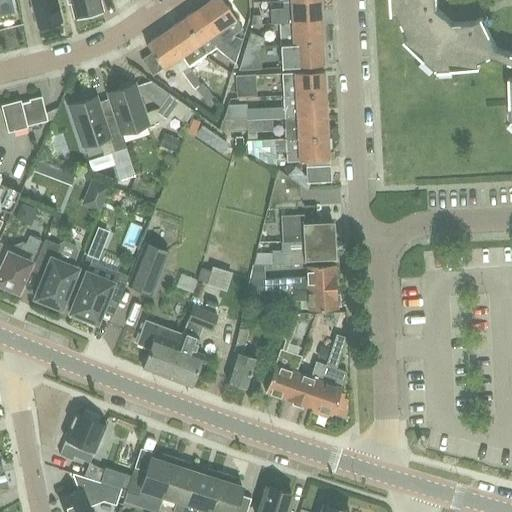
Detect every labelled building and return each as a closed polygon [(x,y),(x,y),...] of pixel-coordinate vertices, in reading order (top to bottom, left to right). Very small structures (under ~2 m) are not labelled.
[(30,0),(37,26),(60,19),(55,0),(30,0)] [(69,0),(73,16),(101,9),(98,0),(69,0)] [(237,50),(241,37),(232,34),(242,28),(223,0),(206,0),(199,5),(223,41),(237,50)] [(322,20),(320,0),(282,0),(283,7),(270,8),(271,22),(279,22),(322,20)] [(511,52),(497,47),(483,17),(474,21),(453,22),(438,8),(437,0),(391,0),(392,14),(398,13),(408,36),(405,40),(436,69),(437,69),(480,67),(480,61),(492,56),(511,62),(511,76),(510,77),(511,120),(511,52)] [(237,50),(223,41),(199,5),(181,18),(205,53),(215,46),(235,63),(238,51),(237,50)] [(262,25),(261,16),(253,16),(252,25),(262,25)] [(187,65),(205,53),(181,18),(163,30),(187,65)] [(279,22),(280,44),(323,41),(322,20),(279,22)] [(163,30),(144,42),(162,68),(172,60),(179,71),(180,70),(187,65),(163,30)] [(246,45),(258,45),(263,45),(262,37),(250,33),(248,40),(246,45)] [(280,44),(281,56),(282,66),(324,64),(323,41),(280,44)] [(260,69),(258,45),(246,45),(246,46),(238,70),(260,69)] [(282,72),(283,95),(296,94),(326,92),(324,70),(282,72)] [(237,98),(257,97),(255,73),(235,75),(237,98)] [(207,102),(214,96),(209,92),(202,83),(201,84),(194,74),(187,79),(194,89),(195,89),(207,102)] [(131,83),(130,80),(119,84),(120,87),(107,91),(117,119),(121,131),(145,124),(147,129),(164,124),(177,115),(180,118),(189,105),(168,91),(158,106),(144,111),(134,82),(131,83)] [(215,99),(233,100),(235,85),(216,83),(215,99)] [(91,95),(90,92),(78,96),(79,99),(67,103),(80,144),(96,139),(101,153),(124,146),(119,132),(121,131),(117,119),(103,123),(94,94),(91,95)] [(283,95),(284,107),(284,118),(327,115),(326,92),(296,94),(283,95)] [(45,112),(41,96),(29,99),(29,100),(21,103),(20,99),(1,104),(7,132),(27,127),(27,125),(47,120),(45,112)] [(45,112),(47,120),(51,119),(57,106),(45,112)] [(247,106),(227,106),(226,106),(222,120),(229,120),(247,119),(247,106)] [(284,118),(285,138),(328,136),(327,115),(284,118)] [(229,130),(247,130),(247,119),(229,120),(229,130)] [(174,151),(179,140),(165,134),(160,146),(174,151)] [(285,138),(286,151),(287,160),(329,158),(328,136),(285,138)] [(234,137),(234,146),(242,146),(242,137),(234,137)] [(255,154),(275,153),(274,140),(254,141),(255,154)] [(71,185),(75,174),(38,159),(33,171),(71,185)] [(284,173),(300,184),(306,188),(308,181),(330,179),(329,165),(307,167),(308,179),(302,176),(304,174),(289,165),(284,173)] [(300,200),(300,184),(284,173),(277,168),(267,208),(295,207),(295,200),(300,200)] [(104,199),(110,185),(92,178),(86,192),(104,199)] [(10,212),(20,192),(0,182),(0,219),(4,210),(10,212)] [(313,202),(313,217),(338,216),(338,201),(313,202)] [(303,220),(303,214),(282,215),(283,231),(282,231),(282,241),(333,238),(332,218),(303,220)] [(91,240),(102,245),(108,231),(97,227),(91,240)] [(0,259),(2,260),(0,263),(0,283),(5,286),(6,286),(6,290),(12,292),(15,290),(17,291),(40,240),(29,235),(19,255),(6,249),(8,246),(0,242),(0,259)] [(334,259),(333,238),(282,241),(282,242),(290,242),(290,249),(273,250),(273,264),(301,263),(304,261),(334,259)] [(58,245),(44,239),(33,265),(44,270),(33,298),(36,299),(35,302),(46,307),(47,304),(59,309),(76,269),(77,269),(78,267),(75,260),(78,252),(76,245),(64,241),(59,243),(58,245)] [(151,293),(167,251),(144,242),(128,284),(151,293)] [(85,272),(69,312),(71,314),(70,316),(81,321),(83,318),(95,323),(96,322),(107,294),(118,299),(127,276),(116,272),(90,262),(86,273),(85,272)] [(288,289),(336,286),(336,278),(338,278),(338,268),(335,268),(335,263),(306,265),(307,277),(289,278),(264,280),(264,290),(264,291),(278,290),(278,289),(288,289)] [(201,267),(197,280),(210,284),(214,271),(201,267)] [(279,302),(308,300),(309,309),(338,307),(337,304),(340,304),(339,294),(337,294),(336,286),(288,289),(278,289),(278,290),(279,302)] [(211,330),(216,315),(192,306),(177,345),(165,376),(191,386),(203,354),(193,351),(202,327),(211,330)] [(226,380),(235,383),(236,383),(237,387),(242,389),(245,387),(246,387),(255,359),(242,355),(247,338),(246,338),(250,321),(252,309),(243,307),(240,319),(241,319),(237,334),(232,352),(235,353),(226,380)] [(295,371),(296,371),(301,355),(286,350),(289,340),(290,340),(299,314),(287,313),(284,323),(280,335),(279,336),(285,338),(282,349),(281,349),(276,364),(275,364),(266,391),(269,392),(268,396),(277,399),(278,395),(279,395),(286,398),(295,371)] [(165,376),(177,345),(157,338),(162,326),(145,320),(137,343),(150,347),(142,368),(165,376)] [(331,413),(340,386),(339,386),(344,370),(334,367),(345,336),(335,333),(325,364),(311,406),(331,413)] [(310,376),(296,371),(295,371),(286,398),(294,400),(294,401),(293,404),(302,408),(303,404),(311,406),(325,364),(324,364),(316,361),(315,360),(310,376)] [(89,461),(105,424),(98,421),(100,416),(86,410),(83,415),(80,414),(73,415),(72,418),(64,436),(66,437),(61,450),(59,454),(72,460),(74,456),(89,462),(89,461)] [(164,494),(176,456),(166,453),(164,460),(151,456),(147,470),(134,466),(126,490),(135,493),(139,494),(141,487),(164,494)] [(183,511),(197,471),(184,467),(187,459),(176,456),(164,494),(176,498),(172,511),(175,511),(183,511)] [(121,488),(125,474),(118,471),(105,467),(100,481),(121,488)] [(210,508),(222,470),(212,467),(209,475),(197,471),(183,511),(195,511),(198,505),(210,508)] [(247,511),(252,497),(241,493),(243,485),(230,481),(232,473),(222,470),(210,508),(220,511),(247,511)] [(116,505),(121,488),(100,481),(72,473),(72,474),(78,490),(58,496),(63,511),(94,511),(92,506),(104,501),(116,505)] [(287,511),(293,493),(268,485),(259,511),(287,511)] [(349,511),(350,511),(323,503),(320,511),(349,511)]
